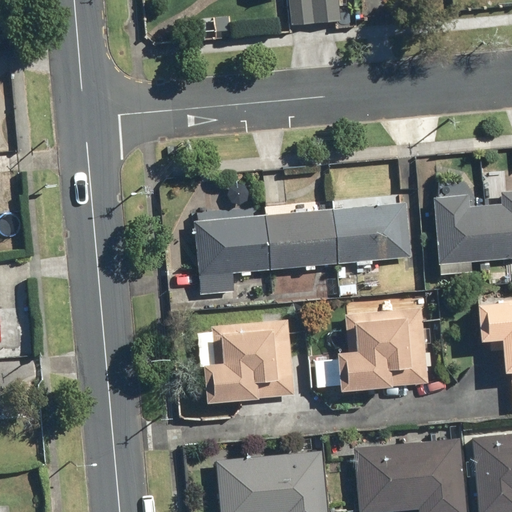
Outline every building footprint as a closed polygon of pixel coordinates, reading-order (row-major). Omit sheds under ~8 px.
[(281,0),(284,25),(334,21),(332,0),(281,0)] [(463,193),(429,195),(434,263),(511,257),(511,188),(496,190),(497,204),(464,206),(463,193)] [(400,201),(188,220),(195,294),(228,291),(226,272),(405,256),(400,201)] [(511,298),(475,302),(478,338),(498,337),(500,370),(506,369),(509,405),(511,404),(511,298)] [(416,307),(339,314),(342,348),(333,349),(337,388),(422,380),(416,307)] [(281,317),(205,325),(208,360),(200,361),(203,401),(289,393),(281,317)] [(511,431),(466,435),(473,511),(503,511),(511,511),(511,431)] [(461,511),(455,436),(349,446),(354,511),(358,511),(414,507),(414,511),(461,511)] [(321,511),(316,450),(210,459),(214,511),(321,511)]
